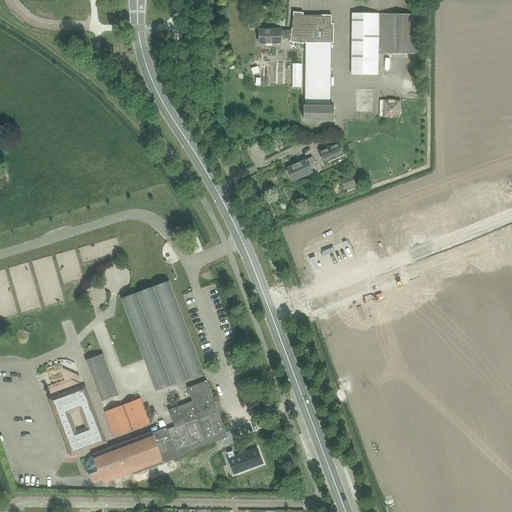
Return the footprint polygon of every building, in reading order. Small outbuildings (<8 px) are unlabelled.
[(280,30),(258,30),(258,44),(280,44),(280,39),(290,39),(290,43),(300,43),(304,43),(304,44),(305,44),(304,94),(304,105),(303,121),(334,122),(334,106),(331,106),(331,94),(331,44),(333,44),(333,24),(331,24),(331,15),(321,15),(321,16),(303,16),(303,14),(293,13),(291,31),(280,31),(280,30)] [(416,54),(416,15),(380,14),(380,48),(377,47),(378,14),(351,14),(351,74),(377,75),(377,54),(416,54)] [(302,90),(302,66),(292,65),(292,90),(302,90)] [(400,118),(400,101),(383,101),(380,101),(379,116),(382,117),(382,118),(400,118)] [(337,143),(318,152),(323,164),(342,155),(337,143)] [(309,167),(314,165),(311,158),(306,160),(305,160),(285,169),(291,182),(311,173),(309,167)] [(396,221),(374,229),(380,244),(403,235),(398,224),(406,221),(400,206),(392,209),(396,221)] [(117,395),(105,363),(102,355),(85,361),(100,401),(117,395)] [(214,402),(213,403),(205,381),(186,388),(191,402),(167,410),(174,427),(167,430),(166,430),(165,428),(92,456),(93,457),(89,458),(87,460),(86,463),(86,467),(87,469),(86,469),(88,474),(88,475),(98,471),(103,482),(131,472),(132,475),(183,456),(183,454),(227,437),(217,412),(218,411),(219,409),(216,403),(214,402)] [(52,400),(71,452),(102,441),(83,389),(52,400)] [(139,399),(135,401),(105,412),(114,437),(148,424),(139,399)] [(256,449),(240,455),(234,457),(232,451),(226,453),(228,459),(227,460),(233,475),(262,464),(256,449)] [(511,469),(502,473),(508,491),(511,489),(511,469)] [(502,473),(491,477),(498,495),(508,491),(502,473)] [(487,478),(476,482),(483,500),(494,496),(487,478)] [(476,482),(466,486),(473,504),(483,500),(476,482)] [(466,486),(456,490),(463,508),(465,507),(473,504),(466,486)] [(456,490),(446,493),(453,511),(461,508),(463,508),(456,490)] [(446,493),(435,497),(440,511),(451,511),(453,511),(446,493)] [(416,511),(429,511),(426,501),(414,506),(416,511)]
